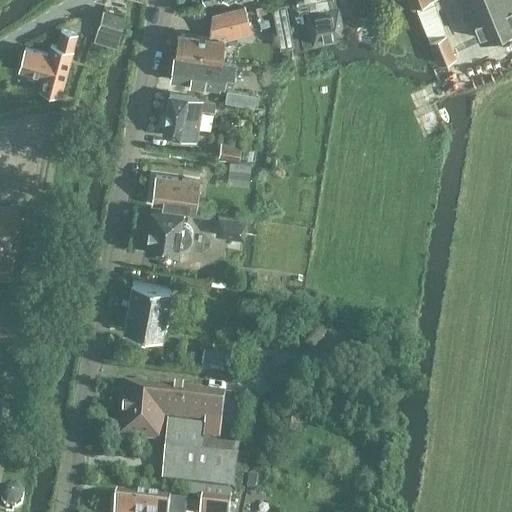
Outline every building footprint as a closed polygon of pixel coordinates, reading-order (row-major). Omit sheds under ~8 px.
[(296,0),(297,3),(306,1),(309,13),(322,10),(320,0),(296,0)] [(320,0),(322,10),(309,13),(306,13),(309,29),(341,23),(338,7),(336,7),(334,0),(320,0)] [(511,26),(511,2),(511,0),(463,0),(480,39),(511,26)] [(286,3),(273,6),(281,47),(295,44),(286,3)] [(223,39),(250,32),(243,8),(212,16),(210,38),(178,34),(175,55),(220,61),(223,39)] [(117,43),(125,18),(103,11),(95,36),(117,43)] [(345,39),(341,23),(309,29),(312,45),(345,39)] [(61,96),(73,51),(72,50),(76,34),(58,29),(54,45),(51,45),(48,54),(42,77),(38,90),(61,96)] [(42,77),(48,54),(25,48),(19,71),(42,77)] [(224,87),(227,63),(174,56),(171,81),(198,84),(198,86),(209,88),(209,85),(224,87)] [(255,107),(257,96),(226,91),(225,102),(255,107)] [(202,110),(204,101),(204,100),(169,94),(162,136),(197,142),(202,110)] [(213,112),(215,103),(204,101),(202,110),(213,112)] [(239,160),(241,147),(221,144),(219,157),(239,160)] [(248,187),(251,165),(229,162),(226,184),(248,187)] [(197,201),(200,182),(155,176),(152,204),(203,211),(204,202),(197,201)] [(0,275),(11,277),(20,211),(0,208),(0,275)] [(177,257),(182,220),(191,221),(191,222),(201,224),(201,226),(220,228),(221,215),(203,213),(203,214),(183,211),(183,215),(151,211),(145,253),(177,257)] [(206,295),(208,282),(172,276),(170,288),(206,295)] [(170,288),(132,281),(124,329),(162,336),(170,288)] [(0,338),(15,339),(19,312),(0,311),(0,338)] [(226,372),(228,359),(203,355),(201,368),(226,372)] [(220,440),(224,394),(122,383),(116,438),(160,443),(163,418),(205,422),(204,438),(220,440)] [(245,446),(253,402),(237,399),(229,443),(245,446)] [(234,489),(238,449),(199,445),(200,427),(168,424),(162,482),(234,489)] [(176,511),(178,499),(117,492),(114,511),(176,511)] [(229,511),(230,502),(202,498),(200,511),(229,511)]
